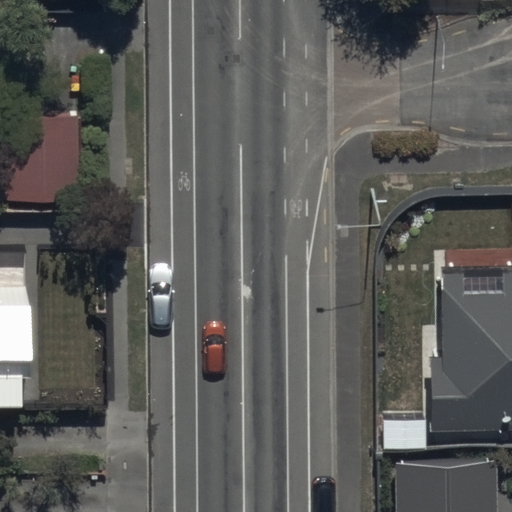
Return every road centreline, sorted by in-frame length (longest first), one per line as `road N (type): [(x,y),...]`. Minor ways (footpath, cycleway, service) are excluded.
road 1 (secondary): [(242,85),(243,511)]
road 2 (residential): [(511,78),(242,85)]
